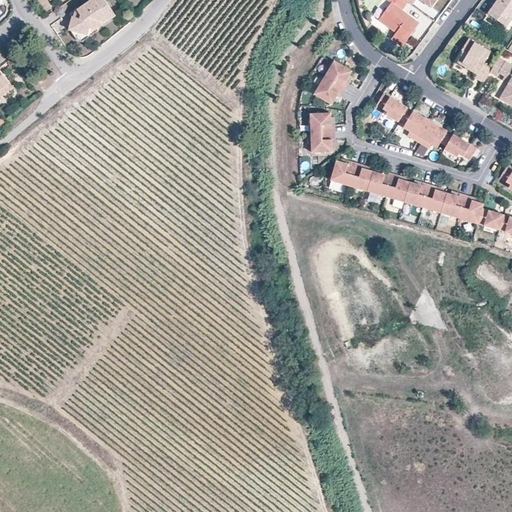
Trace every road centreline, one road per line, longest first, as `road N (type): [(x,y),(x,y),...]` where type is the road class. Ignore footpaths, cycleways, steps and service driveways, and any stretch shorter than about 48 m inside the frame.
road 1 (track): [(326,511),(262,317),(242,219),(247,50),(273,0)]
road 2 (residential): [(380,63),(352,110),(360,144),(477,180),(503,135)]
road 3 (residential): [(74,82),(163,0)]
